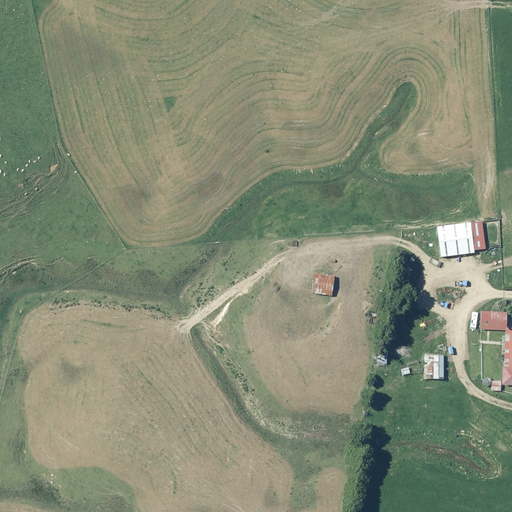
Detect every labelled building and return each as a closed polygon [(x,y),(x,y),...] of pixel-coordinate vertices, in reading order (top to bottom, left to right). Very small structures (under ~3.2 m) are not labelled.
[(474,250),(486,249),(482,221),(436,227),(440,258),(475,253),(474,250)] [(312,273),(309,292),(332,296),(335,277),(312,273)] [(434,293),(430,299),(440,306),(444,300),(434,293)] [(506,311),(479,310),(479,329),(504,329),(506,329),(506,311)] [(406,318),(398,318),(399,328),(407,328),(406,318)] [(511,329),(506,329),(504,329),(502,379),(491,379),(491,391),(501,391),(501,386),(511,386),(511,329)] [(443,354),(423,355),(423,379),(444,379),(443,354)]
